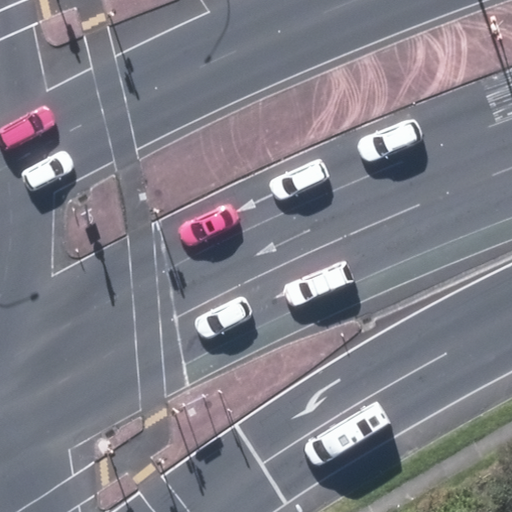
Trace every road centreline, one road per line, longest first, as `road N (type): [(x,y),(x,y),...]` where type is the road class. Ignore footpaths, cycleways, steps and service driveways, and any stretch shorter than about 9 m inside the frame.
road 1 (secondary): [(511,162),(342,223),(4,406)]
road 2 (secondary): [(0,183),(113,112),(357,0)]
road 3 (motorway): [(511,329),(260,467),(203,511)]
